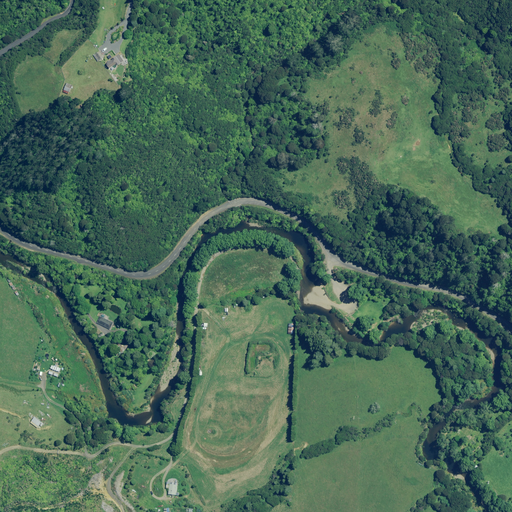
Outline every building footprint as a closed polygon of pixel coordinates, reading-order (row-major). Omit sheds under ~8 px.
[(105,57),(102,52),(98,54),(98,53),(94,55),(98,61),(105,57)] [(124,61),(120,54),(113,59),(113,60),(106,65),(109,69),(111,68),(113,70),(118,67),(117,66),(124,61)] [(73,85),(68,83),(64,92),(69,94),(73,85)] [(113,323),(101,317),(98,323),(110,329),(113,323)] [(122,353),(132,347),(130,343),(120,350),(122,353)] [(43,423),(36,417),(33,421),(39,426),(43,423)] [(178,485),(170,484),(169,494),(180,496),(180,493),(177,493),(178,485)]
